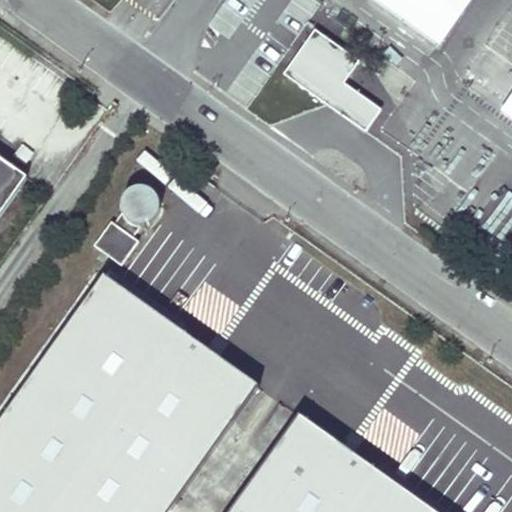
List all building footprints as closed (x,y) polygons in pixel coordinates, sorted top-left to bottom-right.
[(470,0),(374,0),(438,45),(470,0)] [(511,50),(511,31),(476,6),(444,51),(489,83),(511,50)] [(363,57),(317,26),(284,73),(368,131),(385,107),(346,81),(363,57)] [(0,215),(25,180),(0,161),(0,215)] [(94,247),(121,267),(139,243),(132,238),(140,227),(145,226),(148,225),(150,224),(152,222),(154,220),(156,218),(157,215),(158,212),(158,208),(157,203),(156,200),(154,197),(152,194),(149,192),(146,191),(143,190),(137,190),(134,191),(132,191),(129,193),(126,196),(124,198),(122,201),(121,207),(121,211),(122,214),(114,225),(111,223),(94,247)] [(170,511),(258,389),(91,270),(0,398),(0,511),(170,511)] [(430,511),(299,418),(233,511),(430,511)]
